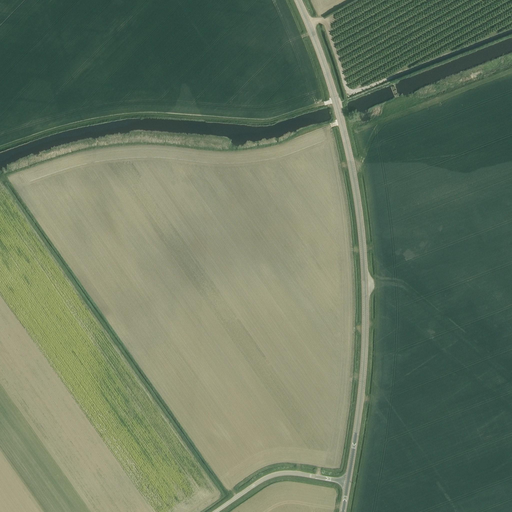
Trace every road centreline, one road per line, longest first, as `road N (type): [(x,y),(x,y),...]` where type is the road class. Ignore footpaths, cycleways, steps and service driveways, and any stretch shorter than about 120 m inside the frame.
road 1 (tertiary): [(347,481),(363,362),(362,246),(344,133),(298,0)]
road 2 (unclassified): [(215,511),(275,474),(347,481)]
